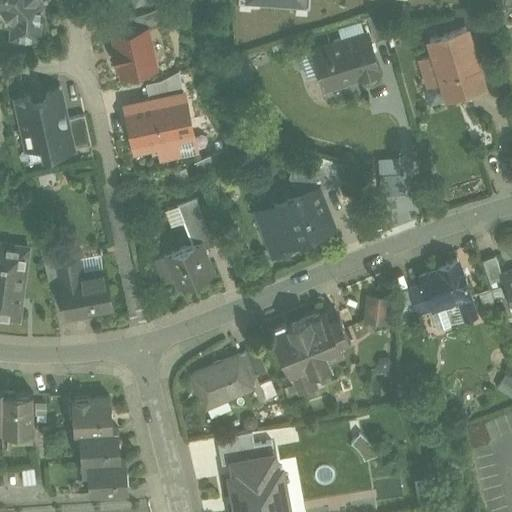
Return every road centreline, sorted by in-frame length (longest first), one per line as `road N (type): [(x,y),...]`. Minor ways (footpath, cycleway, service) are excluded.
road 1 (residential): [(511,205),(140,346)]
road 2 (residential): [(180,511),(140,346)]
road 3 (residential): [(140,346),(0,352)]
